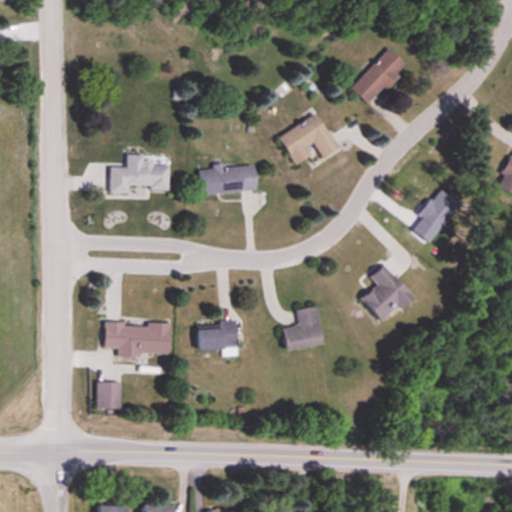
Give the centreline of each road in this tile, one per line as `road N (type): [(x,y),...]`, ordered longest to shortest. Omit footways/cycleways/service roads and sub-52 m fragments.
road 1 (tertiary): [(511,461),(0,451)]
road 2 (residential): [(49,449),(51,0)]
road 3 (residential): [(511,9),(490,65),(396,152),(316,253),(198,259)]
road 4 (residential): [(198,259),(177,247),(54,243)]
road 5 (residential): [(53,263),(176,266),(198,259)]
